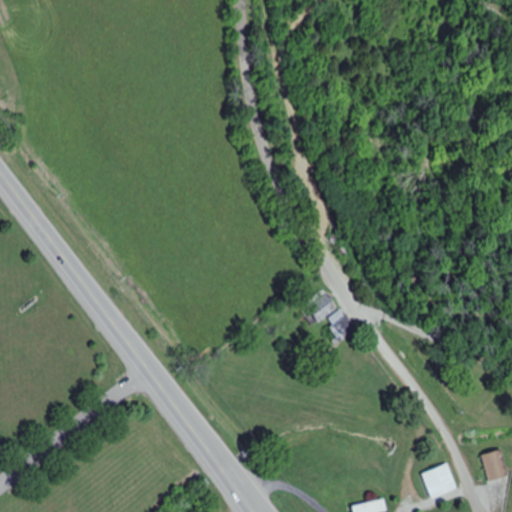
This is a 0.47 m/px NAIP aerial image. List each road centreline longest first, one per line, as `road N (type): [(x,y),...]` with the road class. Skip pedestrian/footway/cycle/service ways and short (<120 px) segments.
road 1 (residential): [(487,511),(425,385),(281,183),(244,86),(239,0)]
road 2 (primary): [(227,461),(0,172)]
